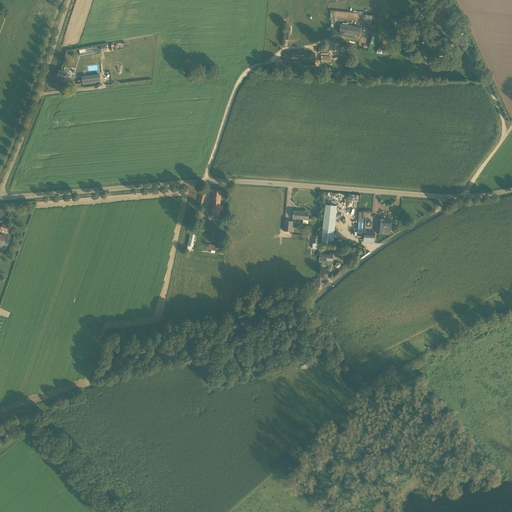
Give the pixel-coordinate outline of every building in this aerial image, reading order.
[(433,5),(437,14),(446,9),(442,0),(433,5)] [(420,16),(428,22),(434,14),(426,8),(420,16)] [(365,14),(364,18),(369,23),(372,24),(373,16),(365,14)] [(405,24),(406,19),(394,18),(394,20),(391,20),(391,26),(397,27),(397,25),(403,26),(404,23),(405,24)] [(340,33),(354,35),(354,26),(341,25),(340,33)] [(400,36),(398,45),(407,46),(409,38),(400,36)] [(436,47),(436,52),(445,52),(445,42),(439,42),(440,47),(436,47)] [(331,50),(331,53),(336,53),(336,50),(339,50),(339,44),(334,44),(334,50),(331,50)] [(408,52),(422,52),(422,44),(416,44),(416,47),(408,47),(408,52)] [(315,69),(315,64),(315,54),(292,54),(292,60),(305,61),(305,69),(315,69)] [(66,72),(58,70),(57,74),(56,77),(60,78),(59,81),(68,84),(70,77),(65,75),(66,72)] [(99,74),(81,76),(82,84),(100,81),(99,74)] [(202,206),(204,194),(205,189),(201,188),(197,205),(202,206)] [(221,190),(213,190),(213,189),(212,189),(211,216),(219,217),(219,211),(223,211),(223,206),(220,206),(221,190)] [(323,229),(329,229),(334,230),(337,205),(325,204),(323,229)] [(308,224),(308,220),(309,212),(293,211),(293,218),(303,219),(303,223),(308,224)] [(392,223),(391,223),(392,220),(384,219),(378,218),(376,233),(383,233),(383,230),(391,231),(391,226),(391,223),(392,223)] [(292,232),(293,221),(285,220),(284,231),(292,232)] [(187,245),(191,247),(193,247),(194,243),(193,243),(195,231),(190,230),(187,245)] [(374,243),(375,233),(364,232),(363,242),(374,243)] [(321,275),(324,280),(330,277),(327,272),(321,275)]
